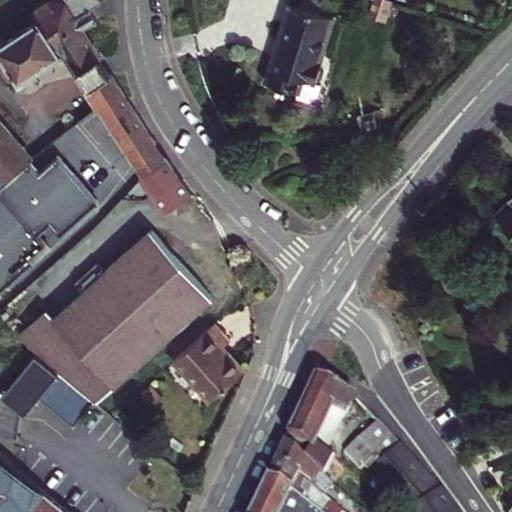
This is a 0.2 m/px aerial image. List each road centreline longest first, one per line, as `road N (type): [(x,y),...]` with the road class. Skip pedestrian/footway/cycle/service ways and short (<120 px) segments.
road 1 (residential): [(137,0),(148,71),(166,112),(227,194),(295,260)]
road 2 (tertiary): [(511,59),(324,247)]
road 3 (tertiary): [(360,271),(399,205),(511,62)]
road 4 (residential): [(479,511),(348,314)]
road 5 (tertiary): [(216,511),(276,383)]
